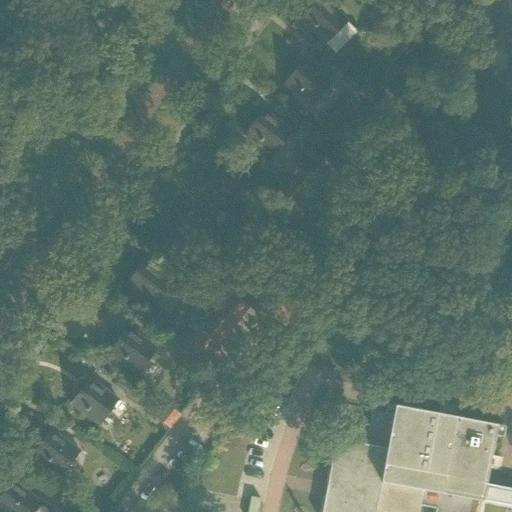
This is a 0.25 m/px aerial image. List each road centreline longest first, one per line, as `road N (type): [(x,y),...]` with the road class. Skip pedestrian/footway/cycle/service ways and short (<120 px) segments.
road 1 (residential): [(225,0),(0,326)]
road 2 (unclassified): [(271,511),(308,377)]
